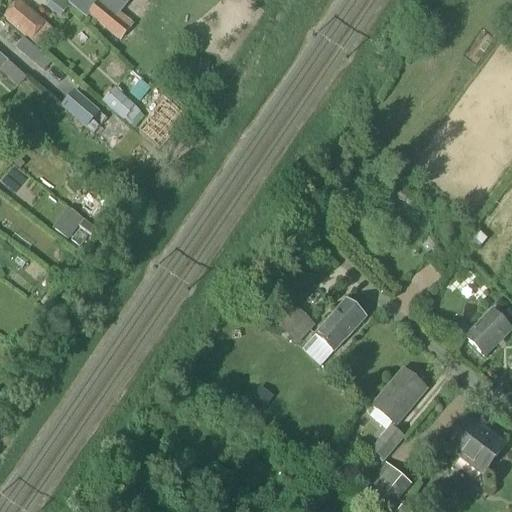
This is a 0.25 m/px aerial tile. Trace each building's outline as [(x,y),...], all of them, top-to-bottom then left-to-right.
[(90,14),(121,40),(131,28),(99,2),(90,14)] [(5,20),(40,49),(53,33),(19,3),(5,20)] [(14,49),(43,73),(51,63),(23,39),(14,49)] [(198,70),(207,72),(209,65),(200,63),(198,70)] [(100,105),(121,123),(122,122),(129,128),(140,115),(112,91),(100,105)] [(61,107),(93,135),(105,122),(72,93),(61,107)] [(20,170),(24,165),(16,158),(11,163),(19,171),(20,170)] [(95,232),(83,222),(78,229),(90,239),(95,232)] [(427,263),(444,281),(466,259),(449,241),(427,263)] [(314,337),(332,353),(342,342),(343,342),(364,319),(345,302),(324,324),(325,325),(314,337)] [(276,328),(296,346),(314,327),(294,309),(276,328)] [(464,338),(484,358),(510,331),(491,311),(464,338)] [(372,408),(393,426),(424,390),(403,372),(372,408)] [(259,415),(271,398),(259,389),(246,406),(259,415)] [(445,449),(480,476),(504,445),(469,419),(445,449)] [(370,451),(382,463),(403,438),(390,427),(370,451)] [(361,490),(384,511),(387,511),(410,485),(384,464),(361,490)] [(416,511),(404,503),(396,511),(416,511)]
